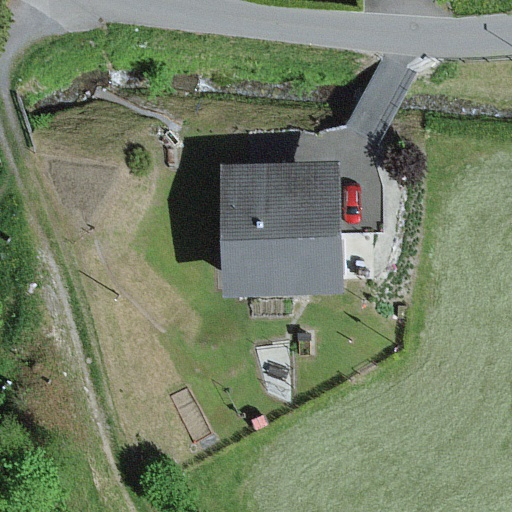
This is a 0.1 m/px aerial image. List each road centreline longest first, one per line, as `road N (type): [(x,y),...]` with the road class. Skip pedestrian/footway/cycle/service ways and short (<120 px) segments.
road 1 (residential): [(511,37),(448,42),(312,31),(144,0)]
road 2 (track): [(30,167),(163,511)]
road 3 (track): [(30,167),(1,87),(55,0)]
